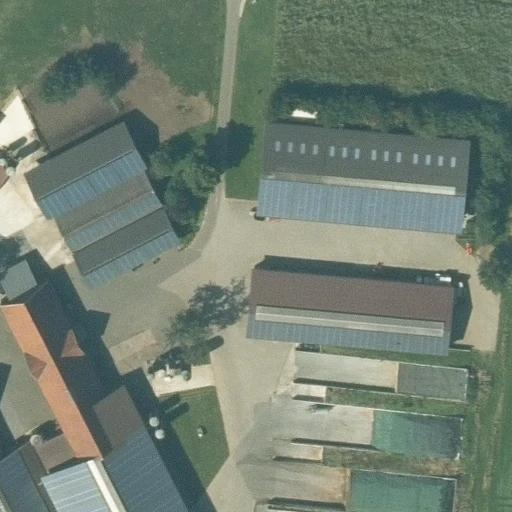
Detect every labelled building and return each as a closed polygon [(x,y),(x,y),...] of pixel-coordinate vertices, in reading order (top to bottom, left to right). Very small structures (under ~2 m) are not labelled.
[(470,132),(263,113),(254,206),(461,225),(470,132)] [(123,116),(24,167),(47,213),(53,210),(143,164),(147,162),(123,116)] [(143,164),(53,210),(72,247),(162,201),(143,164)] [(162,201),(72,247),(92,284),(181,237),(162,201)] [(452,284),(252,263),(246,327),(445,348),(452,284)] [(70,322),(46,275),(0,299),(24,346),(23,347),(35,370),(36,369),(76,451),(124,427),(82,345),(83,345),(71,322),(70,322)] [(295,382),(295,391),(318,392),(318,383),(295,382)] [(191,511),(144,417),(124,427),(76,451),(42,468),(64,511),(191,511)] [(27,437),(1,450),(1,452),(0,452),(0,511),(64,511),(42,468),(27,437)] [(270,503),(269,511),(330,511),(331,508),(270,503)]
